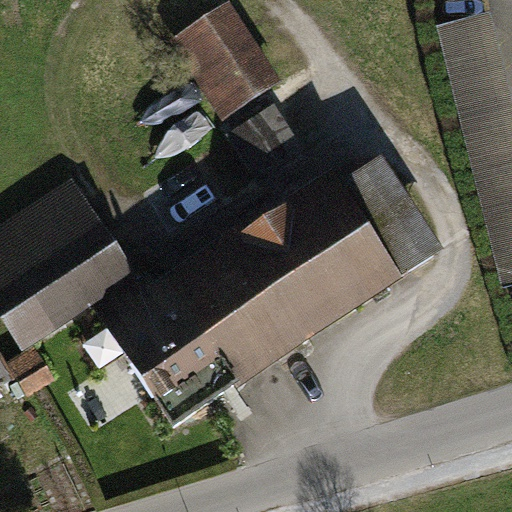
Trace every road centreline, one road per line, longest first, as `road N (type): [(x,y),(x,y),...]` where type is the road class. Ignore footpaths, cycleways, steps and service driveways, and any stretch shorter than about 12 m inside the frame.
road 1 (unclassified): [(511,416),(181,511)]
road 2 (track): [(89,0),(67,39),(59,100),(80,160),(170,260)]
road 3 (track): [(376,135),(277,0)]
